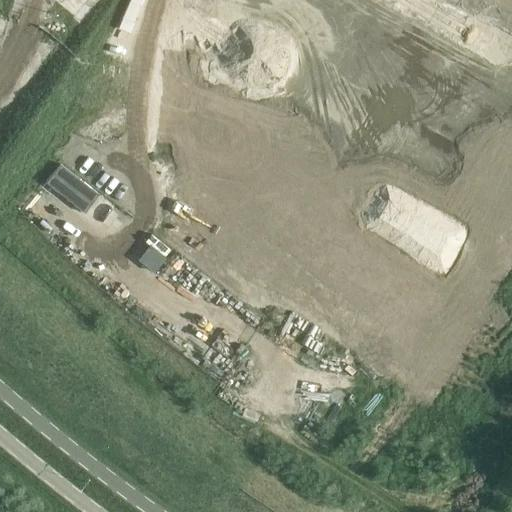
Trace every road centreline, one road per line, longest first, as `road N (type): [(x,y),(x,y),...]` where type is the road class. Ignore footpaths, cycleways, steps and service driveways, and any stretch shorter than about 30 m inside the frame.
road 1 (secondary): [(151,511),(0,386)]
road 2 (secondary): [(0,435),(93,511)]
